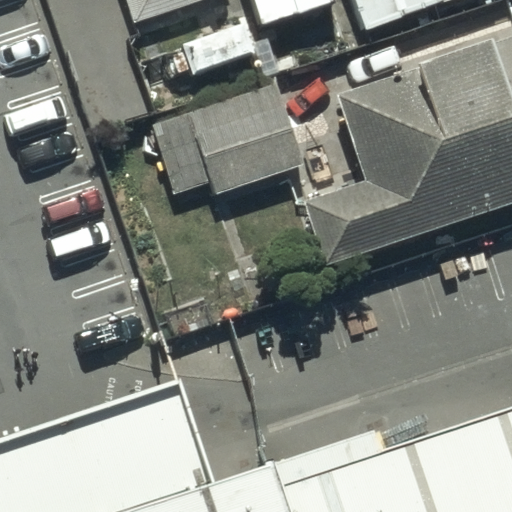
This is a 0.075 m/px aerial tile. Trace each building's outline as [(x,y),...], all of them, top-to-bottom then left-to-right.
[(129,0),(139,29),(216,4),(215,0),(129,0)] [(338,0),(348,28),(406,8),(409,19),(434,12),(430,0),(338,0)] [(321,271),(511,211),(511,50),(332,107),(357,188),(301,206),(321,271)] [(303,172),(278,93),(159,131),(178,192),(208,182),(214,200),(303,172)] [(511,511),(511,414),(387,459),(375,438),(211,494),(181,416),(0,474),(0,511),(511,511)]
